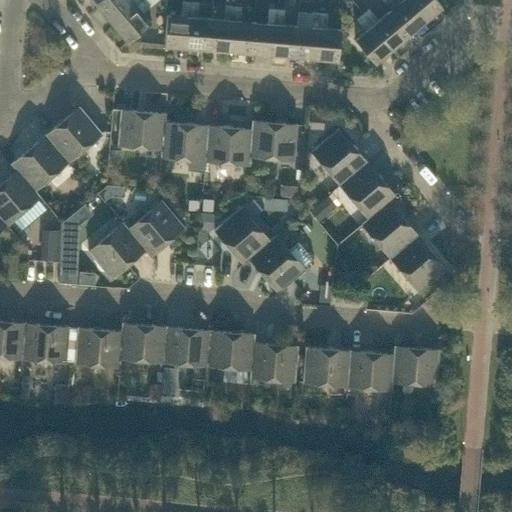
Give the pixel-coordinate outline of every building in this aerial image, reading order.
[(136,4),(132,0),(107,0),(99,7),(113,24),(136,4)] [(408,34),(424,20),(407,0),(400,0),(388,10),(408,34)] [(407,0),(424,20),(441,6),(436,0),(407,0)] [(189,12),(190,1),(182,1),(181,11),(189,12)] [(190,1),(189,12),(197,13),(198,2),(190,1)] [(136,4),(113,24),(127,41),(150,21),(141,10),(144,8),(139,2),(136,4)] [(232,16),(233,5),(225,4),(224,15),(232,16)] [(233,5),(232,16),(240,16),(241,6),(233,5)] [(275,19),(276,9),(268,8),(267,19),(275,19)] [(362,13),(369,21),(375,16),(368,8),(362,13)] [(276,9),(275,19),(283,20),(284,9),(276,9)] [(391,48),(408,34),(388,10),(372,24),(391,48)] [(318,23),(319,12),(311,12),(310,22),(318,23)] [(319,12),(318,23),(326,23),(327,13),(319,12)] [(363,26),(369,21),(362,13),(356,18),(363,26)] [(188,16),(181,15),(166,14),(164,44),(186,46),(188,16)] [(210,18),(196,16),(188,16),(186,46),(208,48),(210,18)] [(231,19),(224,19),(210,18),(208,48),(229,50),(231,19)] [(253,21),(239,20),(231,19),(229,50),(251,52),(253,21)] [(253,21),(251,52),(272,53),(274,23),(275,19),(267,19),(267,22),(253,21)] [(296,25),(294,55),(315,57),(318,27),(318,23),(316,23),(310,22),(310,26),(296,25)] [(296,25),(282,24),(274,23),(272,53),(294,55),(296,25)] [(374,62),(391,48),(372,24),(355,39),(374,62)] [(340,29),(325,27),(318,27),(315,57),(337,59),(340,29)] [(67,161),(101,132),(79,105),(45,134),(67,161)] [(164,121),(165,113),(120,109),(117,144),(161,147),(164,121)] [(310,114),(309,127),(322,128),(324,115),(310,114)] [(293,159),(296,124),(251,120),(251,128),(249,155),(250,155),(293,159)] [(161,147),(160,156),(188,158),(187,168),(202,169),(203,159),(204,160),(207,125),(164,121),(161,147)] [(251,128),(207,125),(204,160),(249,163),(250,155),(249,155),(251,128)] [(339,184),(366,161),(337,127),(311,150),(339,184)] [(34,189),(67,161),(45,134),(11,163),(16,169),(34,189)] [(389,201),(395,195),(366,161),(339,184),(367,217),(368,217),(388,200),(389,201)] [(34,189),(16,169),(0,182),(0,217),(5,224),(40,195),(34,189)] [(149,255),(184,226),(161,199),(127,227),(127,228),(144,248),(144,249),(149,255)] [(417,234),(389,201),(388,200),(368,217),(367,217),(361,222),(390,257),(417,234)] [(269,240),(240,206),(214,229),(243,263),(249,258),(249,257),(269,240)] [(127,228),(127,227),(122,221),(88,250),(110,277),(144,249),(144,248),(127,228)] [(278,291),(304,269),(275,234),(269,240),(249,257),(249,258),(278,291)] [(419,291),(445,268),(417,234),(390,257),(419,291)] [(55,255),(56,243),(48,242),(47,254),(55,255)] [(18,271),(19,259),(11,259),(10,271),(18,271)] [(24,322),(0,319),(0,355),(21,357),(24,322)] [(66,361),(69,326),(24,322),(21,357),(66,361)] [(163,361),(166,326),(121,322),(121,330),(119,357),(120,357),(163,361)] [(121,330),(77,326),(74,361),(119,365),(120,357),(119,357),(121,330)] [(207,364),(210,329),(166,326),(163,361),(207,364)] [(253,341),(254,333),(210,329),(207,364),(250,368),(251,368),(253,341)] [(297,345),(253,341),(251,368),(250,368),(249,376),(294,380),(297,345)] [(436,384),(438,349),(393,345),(393,353),(391,380),(392,380),(436,384)] [(347,385),(350,350),(305,346),(302,381),(347,385)] [(393,353),(350,350),(347,385),(391,388),(392,380),(391,380),(393,353)] [(177,367),(163,366),(161,389),(175,390),(177,367)] [(160,382),(149,381),(148,396),(159,397),(160,382)] [(68,384),(54,382),(54,399),(67,401),(68,384)]
